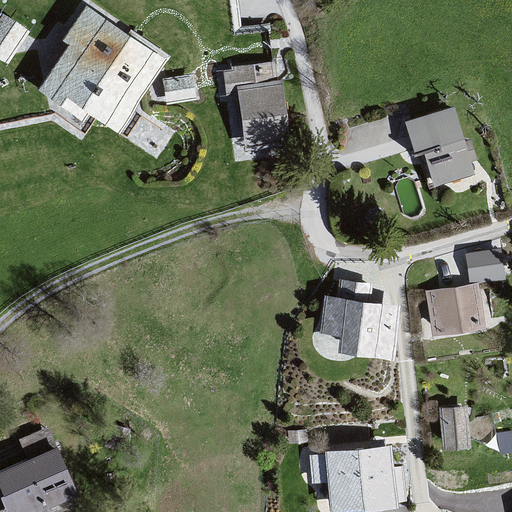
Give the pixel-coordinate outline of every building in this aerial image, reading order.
[(147,60),(71,9),(23,95),(66,128),(71,120),(99,137),(147,60)] [(0,50),(11,31),(0,25),(0,50)] [(236,155),(283,148),(271,68),(220,71),(220,102),(231,102),(236,155)] [(188,78),(153,84),(159,110),(194,104),(188,78)] [(418,157),(426,192),(468,180),(448,111),(394,125),(405,157),(418,157)] [(466,246),(469,276),(506,273),(503,242),(466,246)] [(380,363),(388,308),(364,307),(364,291),(332,285),(331,300),(312,300),(306,335),(324,341),(323,355),(380,363)] [(471,286),(417,294),(422,335),(473,330),(471,286)] [(470,442),(469,399),(440,400),(441,443),(470,442)] [(28,449),(55,435),(47,421),(21,435),(28,449)] [(64,448),(0,470),(0,472),(17,511),(44,511),(88,495),(64,448)] [(375,450),(306,454),(314,511),(389,511),(403,511),(400,473),(381,476),(375,450)]
